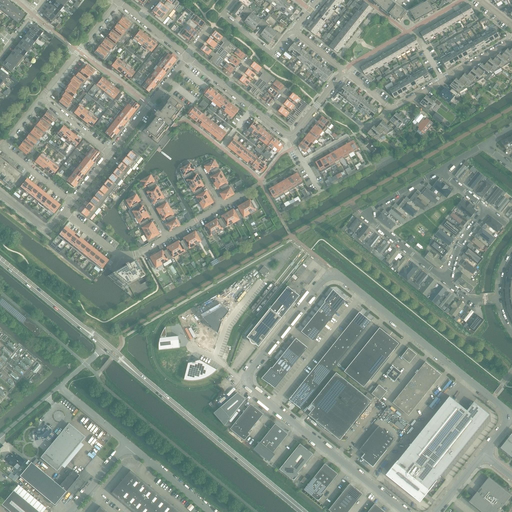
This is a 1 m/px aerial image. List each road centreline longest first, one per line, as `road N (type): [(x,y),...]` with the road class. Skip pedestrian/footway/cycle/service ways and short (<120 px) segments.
road 1 (unclassified): [(407,511),(243,380),(332,271),(501,406),(511,418),(484,453)]
road 2 (secondary): [(302,511),(104,346)]
road 3 (residential): [(445,279),(363,213),(438,169)]
road 4 (residential): [(72,201),(1,145),(40,97)]
road 5 (residential): [(392,109),(511,39)]
road 6 (secondary): [(104,346),(0,258)]
road 7 (residential): [(40,97),(117,0)]
road 8 (residential): [(111,153),(188,56)]
road 9 (residential): [(63,212),(121,255),(167,237)]
